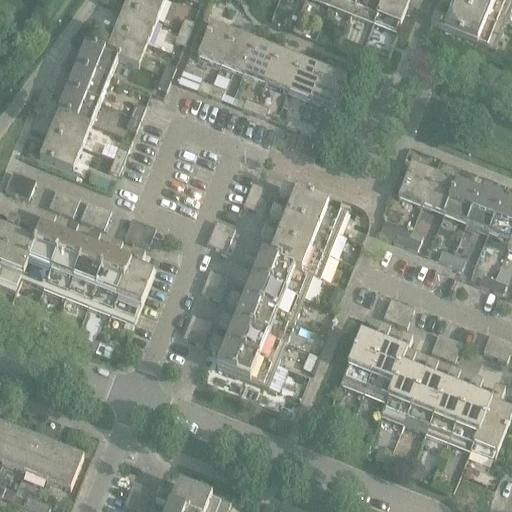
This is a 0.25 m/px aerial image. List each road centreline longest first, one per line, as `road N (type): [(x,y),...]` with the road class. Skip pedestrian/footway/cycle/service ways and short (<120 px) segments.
road 1 (residential): [(429,511),(134,400)]
road 2 (residential): [(134,400),(236,152)]
road 3 (residential): [(511,335),(360,272)]
road 4 (residential): [(0,127),(92,0)]
road 5 (residential): [(134,400),(81,377),(32,378),(0,365)]
road 6 (residential): [(89,511),(134,400)]
